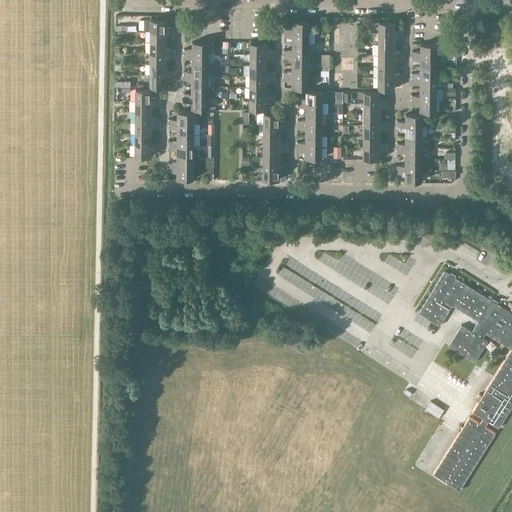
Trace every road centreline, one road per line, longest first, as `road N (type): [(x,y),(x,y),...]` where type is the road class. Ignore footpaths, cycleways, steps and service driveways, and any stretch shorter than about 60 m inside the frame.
road 1 (residential): [(112,188),(465,191)]
road 2 (unclassified): [(465,191),(466,3)]
road 3 (unclassified): [(292,1),(466,3)]
